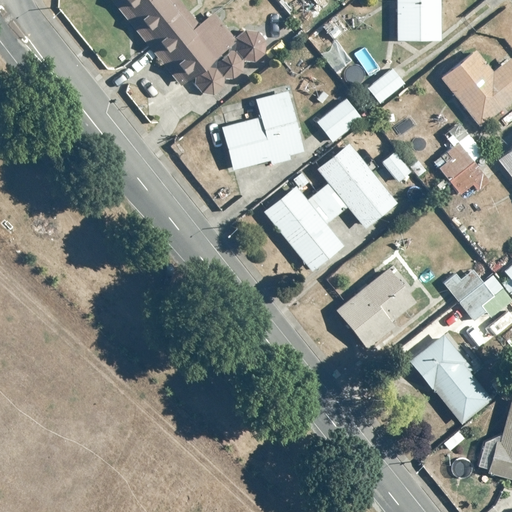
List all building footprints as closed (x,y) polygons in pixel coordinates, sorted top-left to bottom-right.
[(213,0),(141,0),(177,45),(222,11),(213,0)] [(435,0),(396,0),(396,12),(436,11),(435,0)] [(511,35),(492,11),(437,56),(476,104),(511,74),(511,35)] [(303,125),(290,61),(221,75),(234,139),(303,125)] [(401,82),(387,65),(363,84),(376,102),(401,82)] [(394,176),(346,118),(316,143),(364,201),(394,176)] [(511,119),(496,133),(511,152),(511,119)] [(470,161),(483,150),(468,131),(430,160),(446,180),(456,193),(469,183),(474,189),(485,180),(470,161)] [(297,158),(264,182),(306,238),(339,214),(297,158)] [(506,277),(503,280),(499,283),(511,298),(511,259),(500,269),(506,277)] [(404,313),(372,274),(331,308),(363,347),(404,313)] [(408,333),(454,393),(491,364),(445,304),(408,333)] [(511,372),(495,446),(511,450),(511,372)]
